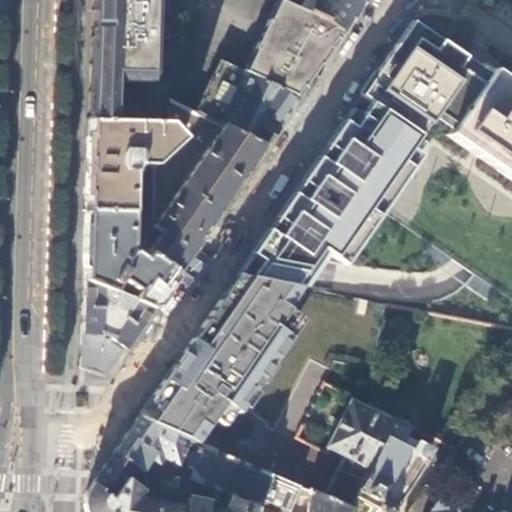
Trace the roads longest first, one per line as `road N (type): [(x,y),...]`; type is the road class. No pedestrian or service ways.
road 1 (residential): [(395,0),(108,421),(19,423)]
road 2 (primary): [(33,0),(19,423)]
